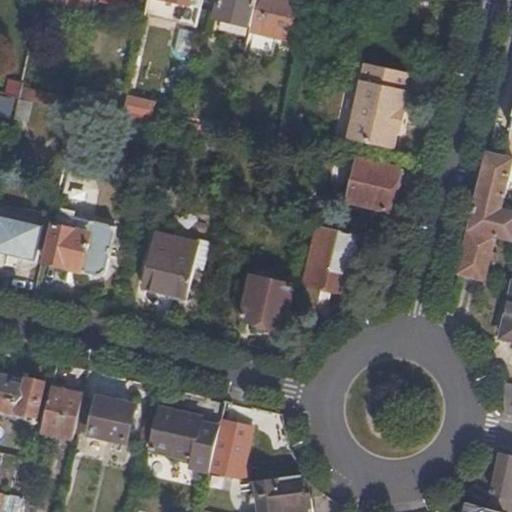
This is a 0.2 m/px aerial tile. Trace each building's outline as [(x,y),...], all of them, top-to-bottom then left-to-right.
[(50,0),(88,8),(90,0),(50,0)] [(166,0),(202,8),(204,0),(166,0)] [(252,26),(258,0),(220,0),(216,17),(252,26)] [(298,0),(258,0),(252,26),(251,30),(289,39),(298,0)] [(301,48),(298,61),(317,65),(320,53),(301,48)] [(347,140),(394,151),(399,134),(401,134),(406,110),(404,109),(408,92),(405,91),(409,74),(366,63),(347,140)] [(8,96),(19,98),(21,86),(22,84),(11,81),(8,96)] [(19,98),(31,101),(70,109),(73,98),(21,86),(19,98)] [(19,98),(15,117),(27,119),(31,101),(19,98)] [(79,111),(77,121),(90,124),(92,115),(79,111)] [(511,159),(504,157),(487,154),(468,231),(496,237),(511,240),(511,210),(503,208),(511,168),(511,159)] [(395,186),(399,169),(359,159),(349,203),(388,212),(395,186)] [(405,170),(399,169),(395,186),(401,187),(405,170)] [(0,253),(36,262),(44,226),(0,215),(0,253)] [(87,274),(92,275),(104,226),(104,225),(93,222),(89,235),(85,234),(87,226),(61,221),(59,228),(54,227),(45,265),(87,274)] [(104,226),(92,275),(99,277),(104,275),(107,271),(117,228),(104,225),(104,226)] [(319,227),(306,282),(348,293),(361,238),(319,227)] [(496,237),(468,231),(458,274),(485,281),(496,237)] [(355,295),(369,236),(362,234),(361,238),(348,293),(355,295)] [(152,254),(149,269),(145,287),(172,294),(189,298),(202,245),(185,241),(157,235),(152,254)] [(185,241),(202,245),(203,241),(187,237),(185,241)] [(252,277),(242,318),(285,328),(294,287),(252,277)] [(171,298),(188,303),(189,298),(172,294),(171,298)] [(511,295),(502,338),(511,339),(511,295)] [(13,376),(0,371),(0,408),(37,417),(45,383),(27,378),(27,380),(13,377),(13,376)] [(82,394),(83,390),(53,383),(52,388),(82,394)] [(511,386),(502,384),(505,399),(505,415),(511,416),(511,386)] [(82,394),(52,388),(42,431),(72,438),(82,395),(82,394)] [(136,407),(84,396),(76,430),(128,442),(136,407)] [(161,408),(151,452),(192,461),(196,445),(199,433),(203,418),(161,408)] [(255,428),(224,420),(211,475),(233,479),(235,480),(241,458),(248,459),(255,428)] [(208,448),(211,436),(199,433),(196,445),(208,448)] [(511,511),(511,456),(502,454),(487,509),(498,511),(511,511)] [(208,488),(231,492),(233,479),(211,475),(208,488)] [(293,511),(308,510),(303,475),(257,481),(261,511),(293,511)] [(5,492),(4,495),(0,494),(0,511),(23,511),(26,500),(19,499),(19,497),(14,496),(14,495),(10,494),(10,493),(5,492)]
